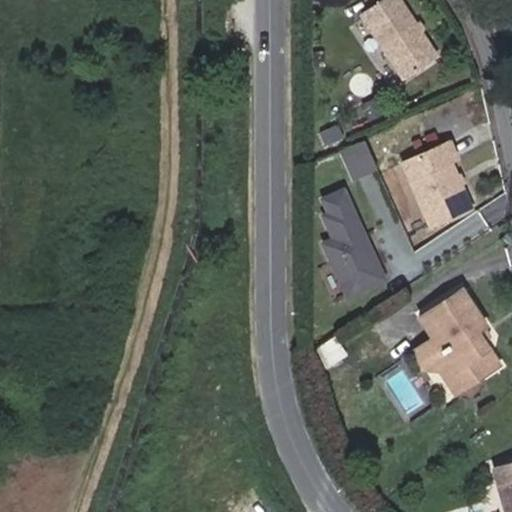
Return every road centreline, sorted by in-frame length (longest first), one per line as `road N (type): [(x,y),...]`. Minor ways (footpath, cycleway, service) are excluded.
road 1 (unclassified): [(336,511),(286,420),(274,365),(268,0)]
road 2 (residential): [(471,0),(511,136)]
